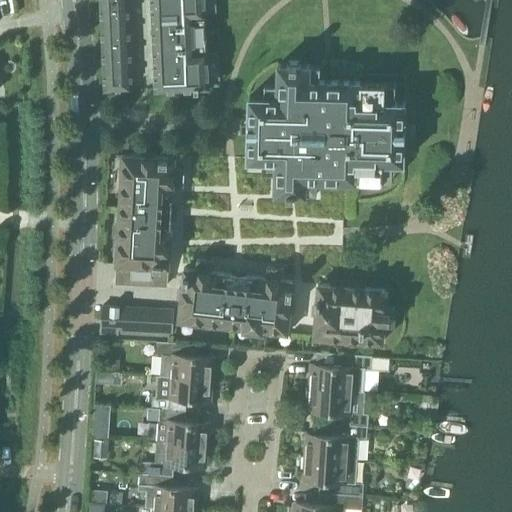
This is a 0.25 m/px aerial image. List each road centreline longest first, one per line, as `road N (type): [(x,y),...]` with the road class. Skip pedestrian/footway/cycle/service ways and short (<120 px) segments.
road 1 (secondary): [(80,294),(84,92),(73,0)]
road 2 (residential): [(255,485),(272,462),(282,360),(241,356),(236,466)]
road 3 (secondary): [(68,511),(80,294)]
